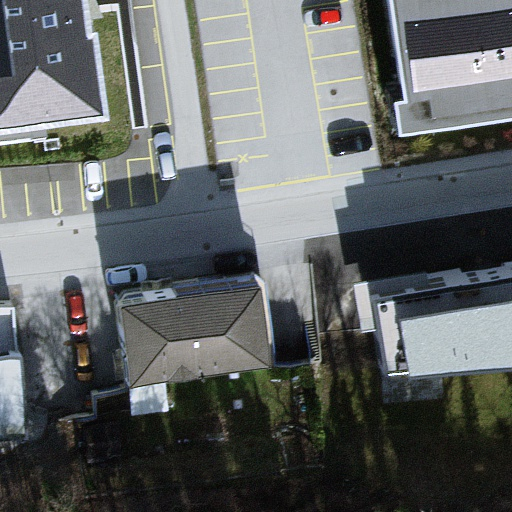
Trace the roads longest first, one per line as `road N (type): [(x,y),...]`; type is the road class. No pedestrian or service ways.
road 1 (residential): [(511,182),(201,234)]
road 2 (residential): [(201,234),(171,0)]
road 3 (residential): [(201,234),(0,250)]
